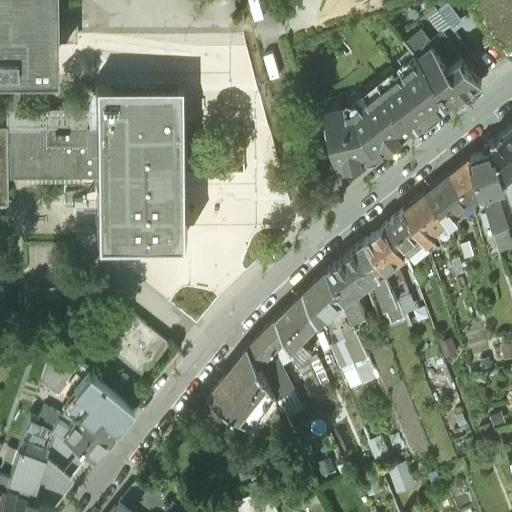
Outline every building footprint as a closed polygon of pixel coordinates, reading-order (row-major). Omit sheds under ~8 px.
[(0,0),(0,55),(47,55),(47,33),(70,33),(70,13),(45,13),(44,0),(0,0)] [(511,0),(478,0),(511,49),(511,0)] [(451,22),(434,1),(424,8),(440,30),(451,22)] [(345,54),(300,65),(312,111),(325,108),(351,101),(365,91),(368,96),(383,84),(399,71),(397,69),(410,60),(408,57),(417,50),(406,36),(392,18),(345,54)] [(444,33),(433,42),(420,25),(406,36),(417,50),(454,97),(456,100),(482,80),(444,33)] [(410,60),(397,69),(399,71),(383,84),(400,106),(400,108),(412,124),(415,127),(454,97),(417,50),(408,57),(410,60)] [(0,194),(8,194),(8,172),(70,172),(70,232),(180,232),(180,76),(73,76),(73,96),(0,96),(0,194)] [(383,84),(368,96),(365,91),(351,101),(325,108),(339,161),(377,152),(412,124),(400,108),(400,106),(383,84)] [(511,120),(491,137),(503,175),(511,168),(511,120)] [(491,137),(484,142),(486,148),(471,153),(487,202),(489,209),(492,221),(495,227),(507,224),(498,193),(492,187),(506,184),(503,175),(491,137)] [(471,153),(471,152),(450,169),(472,197),(479,193),(483,203),(487,202),(471,153)] [(450,169),(427,187),(448,216),(451,220),(463,211),(460,208),(472,197),(450,169)] [(427,187),(403,206),(427,238),(439,229),(437,226),(448,216),(427,187)] [(427,238),(403,206),(383,221),(404,251),(406,255),(427,238)] [(489,209),(483,210),(487,223),(492,221),(489,209)] [(383,221),(364,236),(383,266),(391,283),(402,278),(396,263),(391,260),(404,251),(383,221)] [(511,241),(507,224),(495,227),(500,245),(511,241)] [(383,266),(364,236),(345,251),(364,281),(375,273),(376,280),(380,287),(391,283),(383,266)] [(345,251),(326,266),(342,296),(350,311),(364,305),(358,293),(354,289),(364,281),(345,251)] [(326,266),(305,285),(319,318),(335,302),(342,296),(326,266)] [(402,278),(391,283),(397,295),(407,290),(402,278)] [(391,283),(380,287),(386,299),(397,295),(391,283)] [(303,287),(276,313),(284,331),(289,343),(300,333),(316,318),(303,287)] [(350,311),(342,296),(335,302),(339,313),(337,315),(341,324),(337,325),(342,337),(334,341),(338,351),(347,347),(353,358),(369,350),(358,322),(357,323),(350,311)] [(364,305),(350,311),(357,323),(358,322),(369,317),(364,305)] [(133,309),(107,342),(144,372),(171,339),(133,309)] [(276,313),(249,339),(273,389),(275,392),(293,385),(274,340),(284,331),(276,313)] [(300,333),(289,343),(297,359),(312,345),(300,333)] [(273,389),(249,339),(208,389),(249,420),(273,389)] [(76,360),(53,341),(40,378),(60,394),(67,384),(64,381),(73,371),(70,369),(76,360)] [(132,405),(88,369),(73,387),(87,398),(68,421),(64,415),(47,405),(39,419),(53,426),(63,431),(91,454),(132,405)] [(43,403),(36,416),(39,419),(47,405),(43,403)] [(36,416),(28,412),(17,445),(42,454),(53,426),(39,419),(36,416)] [(42,454),(17,445),(4,482),(0,492),(0,511),(43,511),(68,481),(68,473),(42,454)] [(389,461),(394,486),(413,482),(407,457),(389,461)] [(140,472),(119,498),(136,511),(144,511),(162,490),(140,472)] [(266,486),(229,499),(238,511),(259,511),(263,510),(264,511),(267,511),(278,510),(266,486)] [(136,511),(119,498),(107,511),(136,511)]
